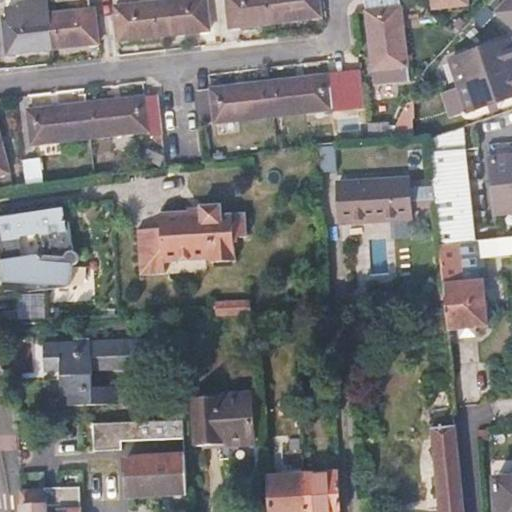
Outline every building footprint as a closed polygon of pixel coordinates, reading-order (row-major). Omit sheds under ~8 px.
[(177,0),(159,2),(162,34),(201,30),(207,31),(209,29),(206,0),(177,0)] [(274,20),(271,0),(226,0),(229,28),(232,26),(274,20)] [(271,0),(274,20),(313,16),(318,18),(316,0),(271,0)] [(402,61),(394,0),(364,0),(373,66),(371,70),(406,66),(402,61)] [(431,0),(432,6),(431,9),(467,6),(464,1),(463,0),(431,0)] [(511,0),(498,0),(492,7),(511,25),(511,0)] [(121,39),(162,34),(159,2),(120,7),(114,6),(118,42),(121,39)] [(88,10),(49,14),(52,47),(91,43),(98,44),(94,8),(88,10)] [(52,47),(49,14),(7,19),(2,18),(7,54),(13,51),(52,47)] [(446,56),(460,111),(511,97),(511,57),(508,41),(446,56)] [(268,84),(272,117),(344,107),(348,108),(344,72),(341,74),(268,84)] [(195,93),(200,127),(272,117),(268,84),(195,93)] [(31,111),(27,109),(32,145),(37,143),(138,132),(149,132),(145,97),(142,97),(139,100),(31,111)] [(368,117),(371,138),(385,135),(382,116),(368,117)] [(463,243),(450,128),(428,136),(428,137),(440,245),(463,243)] [(202,144),(204,158),(234,154),(233,141),(202,144)] [(0,176),(10,174),(10,171),(7,171),(0,142),(0,176)] [(145,150),(141,160),(158,165),(160,156),(145,150)] [(511,157),(481,161),(487,216),(511,213),(511,157)] [(23,162),(25,186),(38,184),(35,162),(23,162)] [(0,176),(0,189),(13,186),(10,174),(0,176)] [(410,179),(339,181),(340,220),(411,217),(410,179)] [(246,237),(244,214),(219,215),(219,204),(199,204),(199,210),(158,213),(159,228),(134,230),(138,275),(162,273),(162,263),(210,259),(211,264),(233,262),(232,238),(246,237)] [(62,208),(0,215),(0,254),(0,256),(0,255),(0,276),(3,289),(70,286),(70,266),(73,265),(77,262),(78,255),(76,252),(74,250),(72,250),(69,250),(66,221),(63,222),(62,208)] [(479,241),(463,243),(466,282),(483,280),(479,241)] [(463,243),(440,245),(444,284),(466,282),(463,243)] [(444,284),(446,311),(448,328),(459,327),(460,337),(474,336),(474,326),(488,324),(483,280),(466,282),(444,284)] [(214,300),(215,317),(252,316),(251,298),(214,300)] [(99,322),(120,321),(120,314),(99,314),(99,322)] [(34,345),(35,376),(62,375),(64,405),(115,402),(114,385),(93,386),(92,369),(134,367),(134,380),(157,379),(155,339),(34,345)] [(197,397),(198,444),(255,441),(252,394),(197,397)] [(462,511),(453,412),(433,414),(440,511),(462,511)] [(20,493),(21,511),(81,511),(80,466),(80,463),(82,461),(84,459),(89,456),(96,454),(122,452),(123,442),(176,438),(178,449),(185,448),(184,418),(93,425),(94,438),(84,440),(75,445),(68,455),(64,465),(63,489),(43,490),(43,492),(20,493)] [(128,498),(187,495),(185,454),(133,458),(133,463),(126,463),(128,498)] [(304,473),(307,511),(342,511),(341,472),(304,473)] [(270,475),(271,511),(307,511),(304,473),(270,475)] [(511,511),(511,476),(493,477),(494,511),(511,511)]
